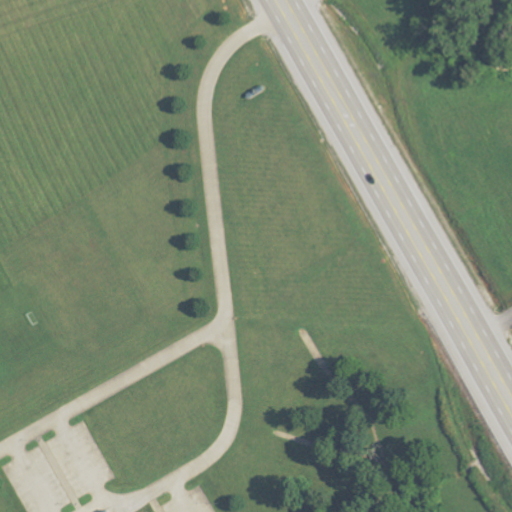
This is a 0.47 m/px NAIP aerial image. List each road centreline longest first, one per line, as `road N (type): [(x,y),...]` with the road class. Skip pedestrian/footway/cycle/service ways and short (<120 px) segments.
road 1 (residential): [(110,511),(197,465),(230,424),(205,99),(236,39),(286,7)]
road 2 (trunk): [(511,404),(282,0)]
